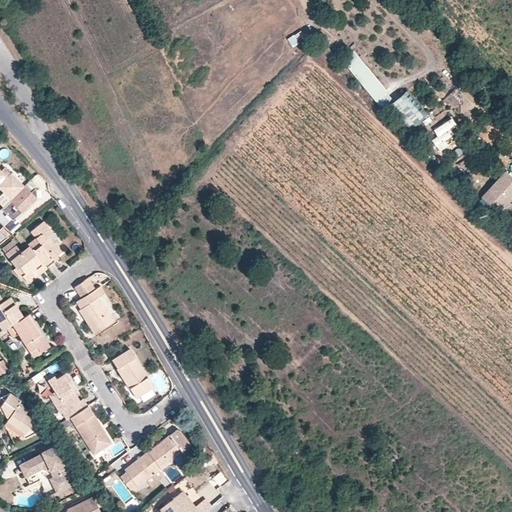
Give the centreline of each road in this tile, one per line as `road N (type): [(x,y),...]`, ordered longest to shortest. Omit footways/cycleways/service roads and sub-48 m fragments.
road 1 (residential): [(103,249),(47,294),(80,355),(126,420),(148,418),(187,388)]
road 2 (residential): [(75,199),(0,52)]
road 3 (tertiary): [(103,249),(187,388)]
road 4 (tertiary): [(187,388),(263,511)]
